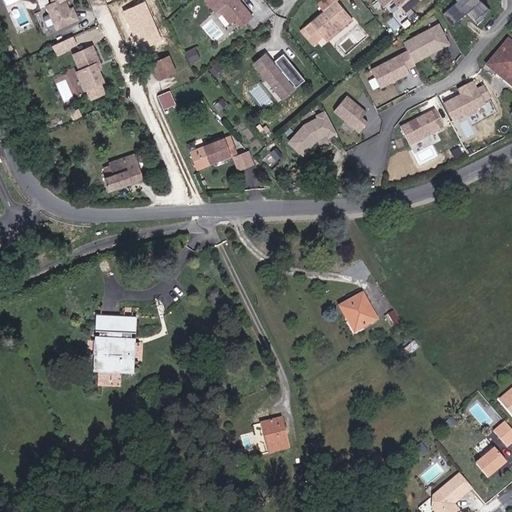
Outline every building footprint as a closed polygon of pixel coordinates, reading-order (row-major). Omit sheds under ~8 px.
[(75,13),(68,0),(56,0),(58,3),(51,5),(55,14),(61,27),(61,28),(81,19),(78,12),(75,13)] [(262,12),(250,0),(216,0),(224,9),(228,6),(240,20),(244,16),(250,22),(262,12)] [(327,0),(321,5),(327,13),(340,2),(342,0),(327,0)] [(388,0),(392,5),(398,0),(399,0),(409,12),(424,0),(388,0)] [(459,25),(477,10),(469,0),(466,0),(450,13),(459,25)] [(478,0),(469,0),(477,10),(483,6),(478,0)] [(162,40),(146,2),(123,11),(140,50),(162,40)] [(318,39),(325,33),(329,38),(333,42),(356,22),(340,2),(327,13),(309,28),(318,39)] [(61,27),(55,14),(49,16),(48,19),(52,28),(55,30),(61,27)] [(414,61),(448,43),(438,23),(403,42),(407,50),(414,61)] [(322,44),(329,38),(325,33),(318,39),(322,44)] [(80,43),(76,36),(65,41),(69,48),(80,43)] [(500,68),(511,78),(511,42),(509,40),(486,65),(496,73),(500,68)] [(65,41),(57,44),(61,52),(69,48),(65,41)] [(209,56),(204,45),(194,49),(199,61),(209,56)] [(108,81),(100,64),(104,62),(97,46),(78,54),(85,70),(82,72),(90,90),(108,81)] [(381,87),(409,71),(407,68),(415,63),(414,61),(407,50),(371,69),(381,87)] [(308,79),(286,53),(277,60),(279,63),(277,64),(269,56),(258,64),(281,93),(293,84),(292,82),(295,80),(299,86),(308,79)] [(171,58),(156,64),(164,82),(177,76),(171,58)] [(484,102),(491,98),(484,86),(478,90),(474,82),(459,90),(464,98),(459,100),(457,98),(445,104),(453,121),(465,115),(469,116),(477,112),(478,108),(485,104),(484,102)] [(165,109),(177,104),(171,89),(159,94),(165,109)] [(366,112),(347,96),(334,112),(359,133),(368,122),(362,117),(366,112)] [(222,105),(218,109),(223,115),(227,111),(222,105)] [(411,146),(446,127),(436,110),(402,128),(411,146)] [(317,140),(328,134),(329,137),(337,133),(325,111),(317,116),(318,118),(305,125),(289,142),(303,155),(317,140)] [(232,133),(191,149),(199,171),(240,153),(232,133)] [(463,154),(459,146),(451,151),(455,158),(463,154)] [(110,178),(114,191),(149,181),(141,155),(114,164),(118,176),(110,178)] [(344,304),(355,332),(378,319),(364,293),(344,304)] [(136,315),(123,314),(103,313),(102,335),(106,335),(105,341),(101,341),(96,341),(96,355),(100,356),(99,373),(132,374),(133,342),(131,342),(131,337),(133,337),(133,334),(134,329),(136,329),(136,315)] [(511,392),(503,399),(511,409),(511,392)] [(274,416),(256,422),(265,450),(284,443),(274,416)] [(511,433),(511,424),(509,421),(497,431),(504,440),(511,433)] [(479,464),(491,478),(510,461),(498,448),(479,464)] [(301,461),(291,465),(296,479),(306,476),(301,461)] [(469,493),(457,478),(431,501),(432,503),(428,511),(449,511),(448,510),(469,493)]
